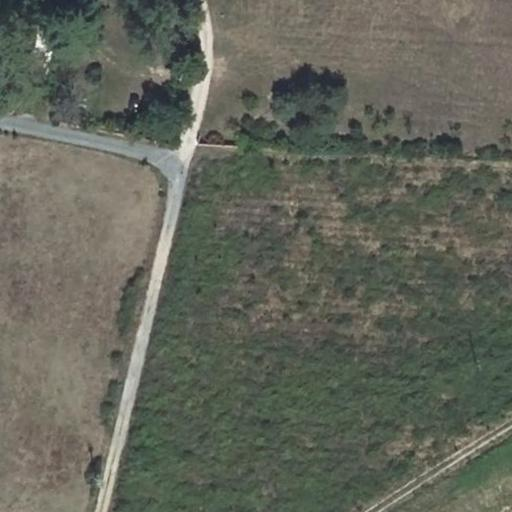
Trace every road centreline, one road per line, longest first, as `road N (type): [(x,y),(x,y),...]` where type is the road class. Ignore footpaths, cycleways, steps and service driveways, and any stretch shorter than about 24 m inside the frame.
road 1 (track): [(99,511),(176,182),(162,158),(0,124)]
road 2 (unknown): [(176,182),(208,101),(209,0)]
road 3 (track): [(511,422),(372,511)]
